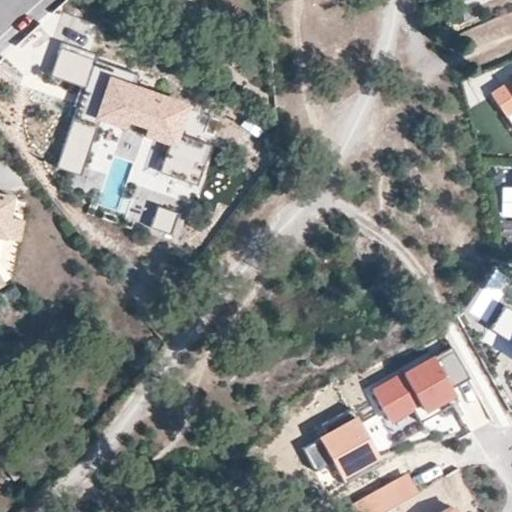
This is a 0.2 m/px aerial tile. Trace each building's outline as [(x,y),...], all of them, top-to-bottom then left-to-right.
[(61,37),(59,41),(93,53),(95,49),(61,37)] [(132,85),(138,69),(93,53),(59,41),(49,70),(82,82),(80,89),(85,91),(81,102),(76,100),(55,161),(79,170),(100,109),(126,118),(128,111),(146,117),(144,125),(169,134),(158,166),(196,180),(210,139),(173,126),(181,102),(132,85)] [(511,83),(511,81),(492,93),(505,113),(511,107),(511,83)] [(80,89),(76,100),(81,102),(85,91),(80,89)] [(0,233),(4,234),(12,193),(0,190),(0,281),(2,279),(0,275),(0,233)] [(163,215),(167,203),(156,200),(152,211),(163,215)] [(169,229),(177,207),(167,203),(163,215),(152,211),(149,221),(169,229)] [(511,309),(503,304),(489,326),(511,340),(511,352),(511,353),(511,309)] [(451,388),(469,378),(451,347),(372,391),(388,420),(411,407),(419,422),(440,410),(435,402),(453,392),(451,388)] [(458,400),(453,392),(435,402),(440,410),(458,400)] [(376,454),(351,407),(321,424),(326,433),(301,446),(313,470),(331,460),(343,483),(369,469),(364,460),(376,454)] [(31,465),(19,446),(1,458),(13,476),(31,465)] [(381,462),(376,454),(364,460),(369,469),(381,462)] [(357,511),(378,511),(414,491),(404,474),(353,504),(357,511)]
